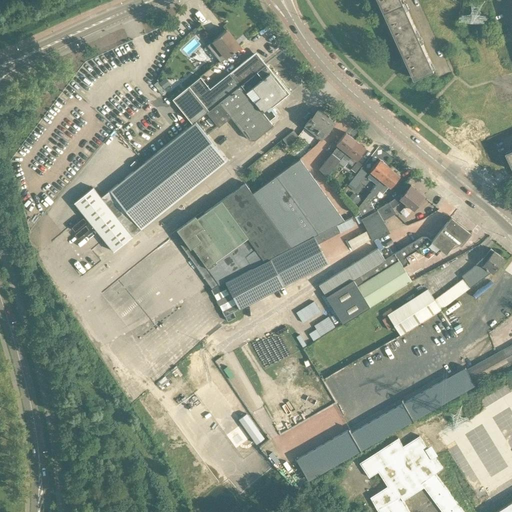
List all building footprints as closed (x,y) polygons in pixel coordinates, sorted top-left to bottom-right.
[(378,0),(415,80),(435,71),(402,0),(378,0)] [(220,62),(240,47),(226,30),(213,40),(208,44),(207,45),(220,62)] [(195,121),(206,113),(264,67),(253,54),(210,89),(200,77),(172,99),(192,124),(195,121)] [(268,107),(285,94),(264,67),(206,113),(212,121),(218,127),(230,117),(249,141),(255,141),(273,126),(269,121),(275,116),(268,107)] [(164,89),(170,84),(166,78),(159,83),(164,89)] [(333,124),(327,119),(328,119),(321,113),(314,121),(311,118),(305,125),(321,139),(333,124)] [(226,160),(201,129),(195,121),(192,124),(110,190),(142,228),(226,160)] [(288,146),(298,138),(293,131),(282,139),(288,146)] [(325,177),(338,162),(355,141),(345,132),(336,144),(338,146),(318,169),(325,177)] [(365,149),(355,141),(338,162),(344,167),(348,162),(351,165),(355,160),(356,160),(365,149)] [(209,283),(215,279),(219,285),(225,283),(239,309),(327,263),(317,244),(340,233),(335,225),(344,220),(299,159),(253,192),(251,193),(245,184),(179,230),(191,247),(186,251),(209,283)] [(352,167),(357,171),(363,164),(358,160),(352,167)] [(380,180),(389,168),(379,160),(369,172),(371,173),(369,175),(372,178),(374,175),(380,180)] [(389,168),(380,180),(355,210),(361,219),(372,212),(368,203),(378,191),(382,194),(388,186),(390,188),(399,177),(389,168)] [(359,191),(362,187),(358,184),(367,173),(361,169),(349,184),(359,191)] [(392,200),(372,212),(361,219),(372,240),(389,233),(383,221),(395,213),(391,208),(402,201),(412,210),(413,209),(414,210),(418,206),(417,205),(424,196),(407,182),(398,193),(399,195),(392,200)] [(142,228),(110,190),(101,197),(93,188),(74,203),(113,252),(132,237),(132,236),(140,229),(141,229),(142,228)] [(421,237),(395,254),(403,267),(410,263),(406,257),(417,250),(425,256),(430,251),(436,255),(441,250),(445,253),(455,242),(460,246),(471,234),(450,217),(431,241),(427,238),(421,237)] [(333,292),(385,260),(377,248),(326,280),(333,292)] [(489,273),(494,270),(503,259),(491,249),(483,258),(486,261),(483,266),(485,268),(484,269),(489,273)] [(403,267),(395,254),(385,260),(333,292),(326,297),(343,324),(411,281),(403,267)] [(441,309),(485,276),(477,269),(434,300),(428,289),(387,315),(400,335),(441,309)] [(211,290),(214,295),(227,288),(224,283),(211,290)] [(217,300),(219,305),(232,299),(229,294),(217,300)] [(299,323),(321,311),(316,301),(294,313),(299,323)] [(235,304),(222,311),(227,322),(235,318),(233,312),(238,310),(235,304)] [(304,346),(340,325),(333,314),(297,335),(304,346)] [(511,364),(511,345),(503,350),(511,365),(511,364)] [(496,354),(504,368),(511,365),(503,350),(496,354)] [(497,372),(504,368),(496,354),(489,358),(497,372)] [(490,376),(497,372),(489,358),(482,362),(490,376)] [(490,376),(482,362),(475,366),(483,380),(490,376)] [(476,384),(483,380),(475,366),(468,370),(476,384)] [(476,385),(471,377),(468,378),(463,369),(457,373),(467,390),(476,385)] [(457,373),(448,378),(458,395),(467,390),(457,373)] [(448,378),(439,383),(449,400),(458,395),(448,378)] [(440,405),(449,400),(439,383),(431,388),(440,405)] [(431,388),(422,393),(432,410),(440,405),(431,388)] [(413,398),(423,415),(432,410),(422,393),(413,398)] [(404,403),(414,420),(423,415),(413,398),(404,403)] [(414,420),(404,403),(395,408),(405,425),(414,420)] [(387,413),(396,430),(405,425),(395,408),(387,413)] [(388,435),(392,432),(396,430),(387,413),(382,415),(378,418),(388,435)] [(379,440),(388,435),(378,418),(369,423),(379,440)] [(361,427),(370,445),(379,440),(369,423),(361,427)] [(352,432),(362,450),(370,445),(361,427),(352,432)] [(352,432),(350,429),(341,434),(353,455),(362,450),(352,432)] [(341,434),(332,439),(344,460),(353,455),(341,434)] [(371,498),(378,511),(409,511),(403,501),(424,488),(441,511),(463,511),(435,474),(443,468),(434,456),(431,459),(426,450),(429,449),(419,436),(403,446),(398,439),(360,463),(369,478),(379,472),(388,487),(371,498)] [(323,444),(335,465),(344,460),(332,439),(323,444)] [(323,444),(315,449),(327,470),(335,465),(323,444)] [(306,454),(318,475),(327,470),(315,449),(306,454)] [(297,459),(309,480),(318,475),(306,454),(297,459)]
